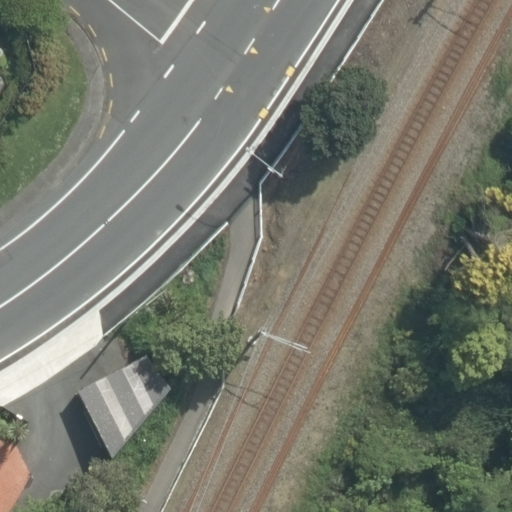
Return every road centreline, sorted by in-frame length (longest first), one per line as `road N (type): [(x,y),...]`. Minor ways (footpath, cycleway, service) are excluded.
road 1 (secondary): [(0,304),(147,199),(232,96)]
road 2 (residential): [(232,96),(101,0)]
